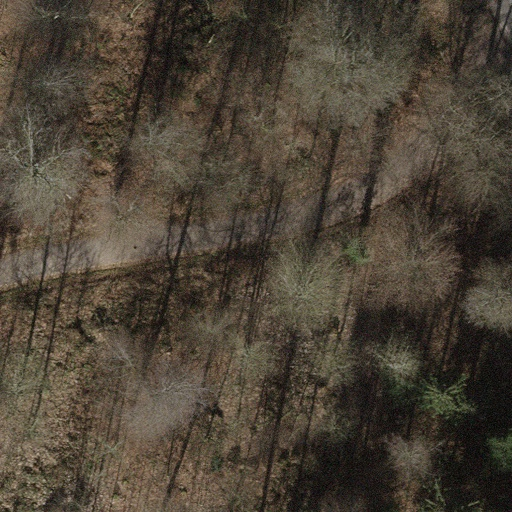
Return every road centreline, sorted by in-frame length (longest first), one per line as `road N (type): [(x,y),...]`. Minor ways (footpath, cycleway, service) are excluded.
road 1 (track): [(511,62),(348,194),(250,231),(0,274)]
road 2 (track): [(243,0),(444,68),(511,47)]
